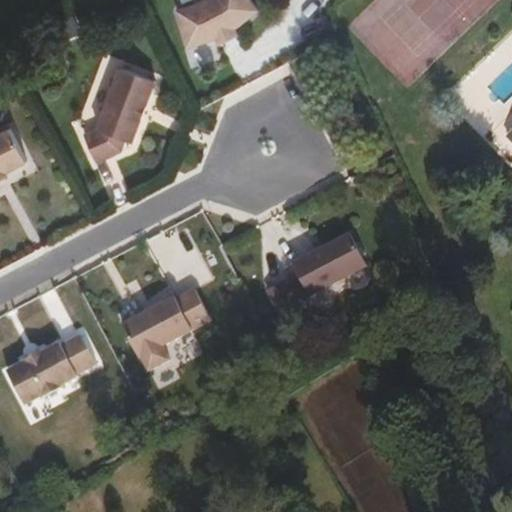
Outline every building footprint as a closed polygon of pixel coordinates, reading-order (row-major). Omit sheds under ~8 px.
[(246,25),(266,9),(258,0),(207,0),(206,3),(186,10),(196,46),(225,37),(228,43),(246,34),(242,27),(246,25)] [(62,42),(84,34),(77,14),(55,21),(62,42)] [(138,142),(161,80),(126,67),(102,128),(89,134),(102,162),(127,150),(130,139),(138,142)] [(511,122),(501,134),(511,145),(511,122)] [(27,162),(9,129),(0,133),(0,179),(9,175),(6,173),(27,162)] [(314,291),(371,261),(355,230),(298,260),(305,274),(293,281),(290,277),(273,285),(294,326),(311,318),(299,295),(313,289),(314,291)] [(170,341),(218,316),(201,285),(184,295),(182,292),(131,320),(148,352),(150,351),(157,365),(177,354),(170,341)] [(84,374),(83,371),(104,362),(90,333),(69,342),(68,340),(50,348),(49,346),(31,355),(32,358),(13,366),(30,399),(48,391),(50,392),(67,385),(66,382),(84,374)]
